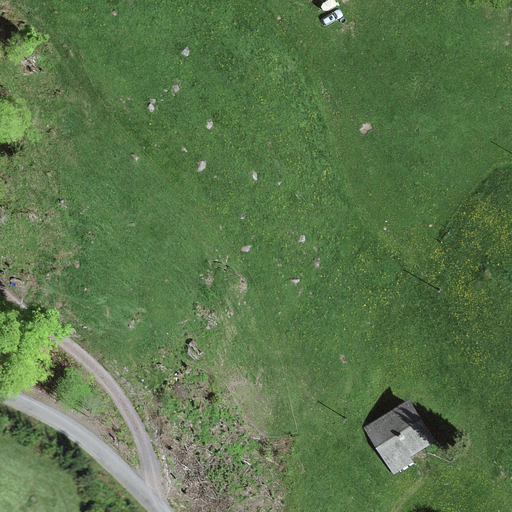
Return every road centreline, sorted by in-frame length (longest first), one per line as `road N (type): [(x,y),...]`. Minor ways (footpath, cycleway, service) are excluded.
road 1 (track): [(156,504),(143,433),(123,396),(0,289)]
road 2 (unclassified): [(163,511),(80,427),(0,387)]
